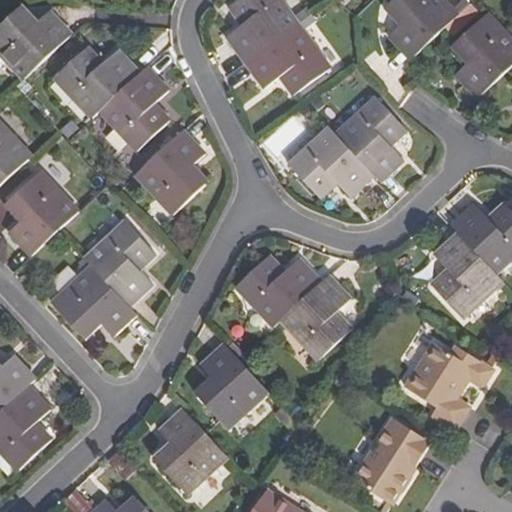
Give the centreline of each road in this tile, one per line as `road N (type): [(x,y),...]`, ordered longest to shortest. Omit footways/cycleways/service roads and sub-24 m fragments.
road 1 (residential): [(258,202),(294,229),(367,245),(398,227),(465,146),(511,171)]
road 2 (residential): [(120,421),(226,235),(258,202)]
road 3 (residential): [(200,0),(186,37),(195,69),(258,202)]
road 4 (residential): [(0,289),(120,421)]
road 5 (residential): [(24,511),(120,421)]
